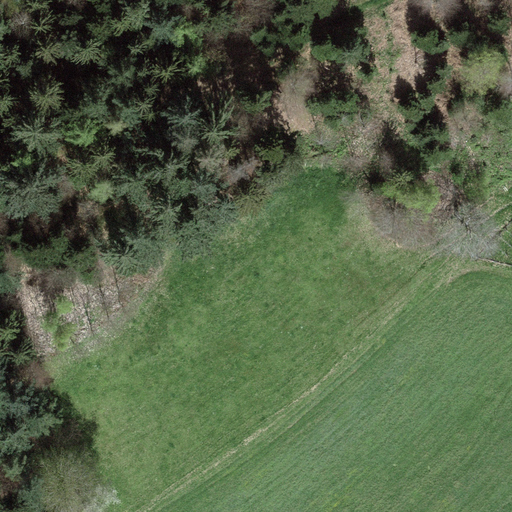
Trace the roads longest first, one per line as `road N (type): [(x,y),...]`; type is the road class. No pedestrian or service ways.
road 1 (track): [(358,0),(197,104),(103,120),(0,164)]
road 2 (track): [(103,120),(132,161),(104,299)]
